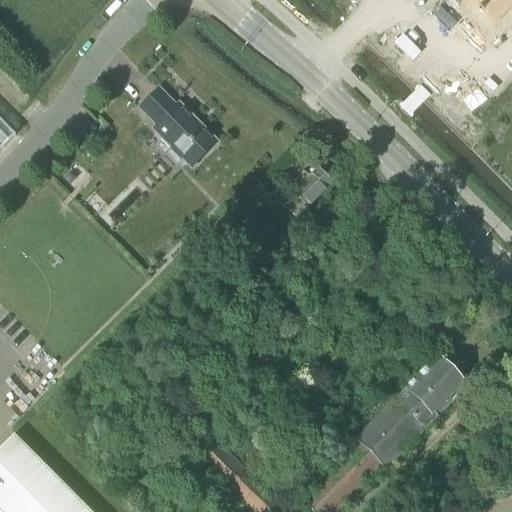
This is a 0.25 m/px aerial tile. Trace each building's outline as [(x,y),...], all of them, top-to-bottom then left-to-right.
[(484,18),(490,23),(511,0),(474,0),(470,5),(481,15),(480,16),(483,19),(484,18)] [(170,152),(179,161),(183,158),(192,167),(215,145),(178,108),(177,109),(159,91),(140,110),(158,128),(155,130),(173,149),(170,152)] [(0,150),(15,136),(0,121),(0,150)] [(296,199),(286,210),(297,221),(307,210),(333,184),(317,169),(309,178),(303,172),(292,184),(297,189),(292,195),(296,199)] [(406,392),(356,442),(358,445),(300,503),(309,511),(337,511),(381,468),(384,471),(466,388),(436,358),(404,390),(406,392)] [(0,511),(88,511),(13,437),(0,450),(0,511)] [(217,445),(199,463),(249,511),(280,511),(283,510),(217,445)]
